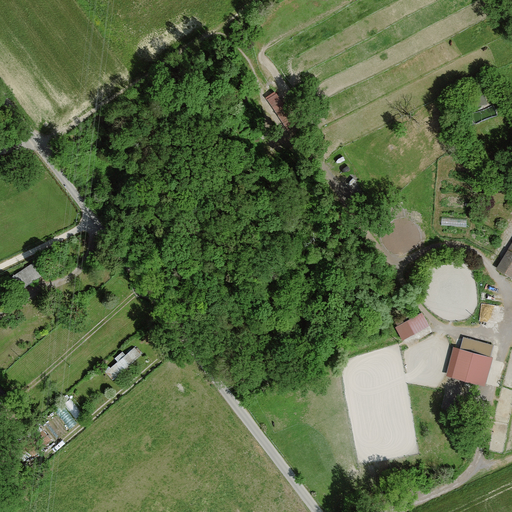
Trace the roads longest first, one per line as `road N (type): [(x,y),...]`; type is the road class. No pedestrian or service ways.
road 1 (unclassified): [(318,511),(0,94)]
road 2 (track): [(504,340),(437,324),(298,135)]
road 3 (track): [(40,147),(261,0)]
road 4 (track): [(185,337),(0,495)]
road 5 (track): [(17,398),(144,285)]
road 6 (track): [(467,476),(511,323)]
road 7 (track): [(387,511),(507,458)]
